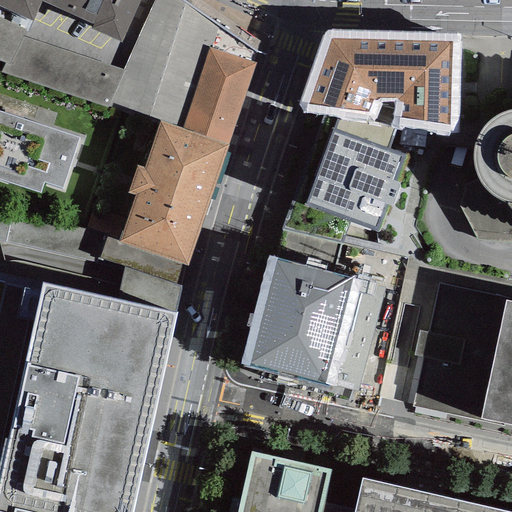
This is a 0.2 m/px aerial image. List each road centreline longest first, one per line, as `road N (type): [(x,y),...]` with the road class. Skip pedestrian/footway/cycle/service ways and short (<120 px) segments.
road 1 (tertiary): [(306,7),(233,227),(192,397)]
road 2 (residential): [(192,397),(511,467)]
road 3 (unknown): [(0,369),(19,296),(32,280),(215,298)]
road 4 (secondary): [(511,13),(306,7)]
